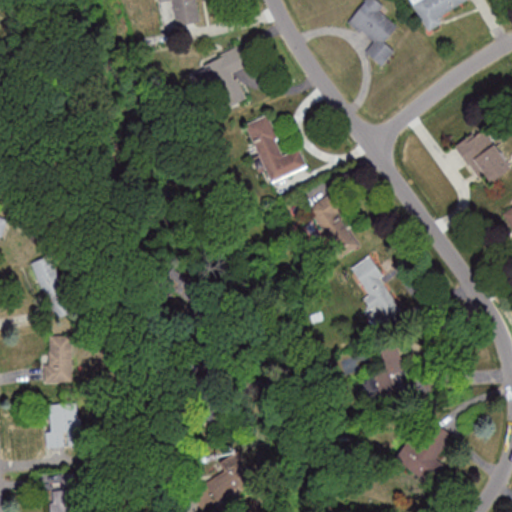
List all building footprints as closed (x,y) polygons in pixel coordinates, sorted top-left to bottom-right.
[(159,0),(160,2),(170,0),(172,0),(176,26),(203,21),(199,0),(159,0)] [(364,0),(348,22),(373,41),(366,51),(383,64),(395,49),(386,42),(398,25),(383,14),(388,7),(378,0),(364,0)] [(410,0),(427,31),(447,20),(443,13),(467,0),(410,0)] [(194,67),(206,97),(217,92),(224,109),(246,100),(235,72),(246,67),(239,49),(194,67)] [(300,148),(283,154),(268,115),(247,123),(269,182),(307,168),(300,148)] [(479,178),(484,175),(490,183),(511,167),(482,127),(455,147),(479,178)] [(333,254),(355,245),(334,195),(312,204),(333,254)] [(511,206),(502,212),(511,230),(511,206)] [(0,240),(2,241),(8,218),(0,215),(0,240)] [(30,263),(50,255),(75,313),(57,320),(50,305),(53,304),(50,297),(45,299),(30,263)] [(152,292),(171,266),(185,276),(187,273),(220,297),(191,336),(174,324),(191,301),(174,289),(165,302),(152,292)] [(381,320),(400,308),(379,272),(360,284),(381,320)] [(49,334),(70,334),(71,379),(43,380),(43,363),(48,363),(47,349),(49,349),(49,334)] [(410,392),(399,342),(380,346),(385,367),(373,369),(375,379),(358,382),(363,403),(410,392)] [(48,402),(75,400),(76,416),(79,416),(81,437),(78,437),(78,443),(46,445),(45,430),(49,429),(48,402)] [(402,467),(429,481),(454,434),(427,420),(402,467)] [(203,504),(255,479),(241,450),(219,461),(224,472),(194,486),(203,504)] [(60,472),(80,471),(81,488),(77,488),(78,511),(48,511),(48,501),(51,501),(51,489),(61,488),(60,472)]
